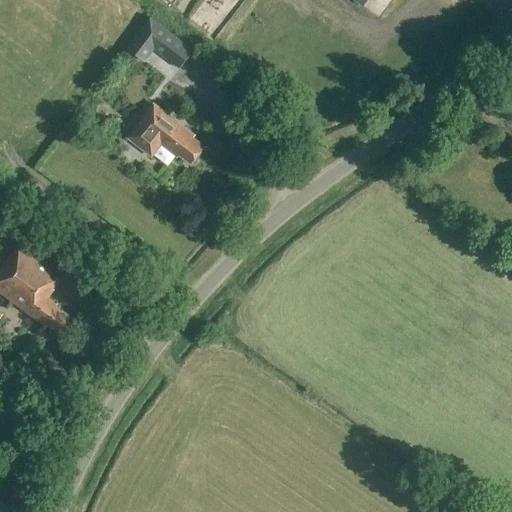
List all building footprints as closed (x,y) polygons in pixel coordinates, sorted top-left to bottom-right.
[(351,0),(363,9),(370,0),(351,0)] [(191,53),(148,20),(125,50),(143,63),(151,52),(177,71),(191,53)] [(152,107),(135,129),(126,141),(150,160),(159,148),(171,157),(174,154),(189,166),(202,150),(191,141),(193,139),(152,107)] [(19,243),(0,267),(0,294),(45,328),(46,326),(58,334),(71,316),(55,305),(56,303),(48,298),(54,290),(52,289),(63,274),(19,243)] [(97,272),(112,282),(120,271),(105,260),(97,272)]
